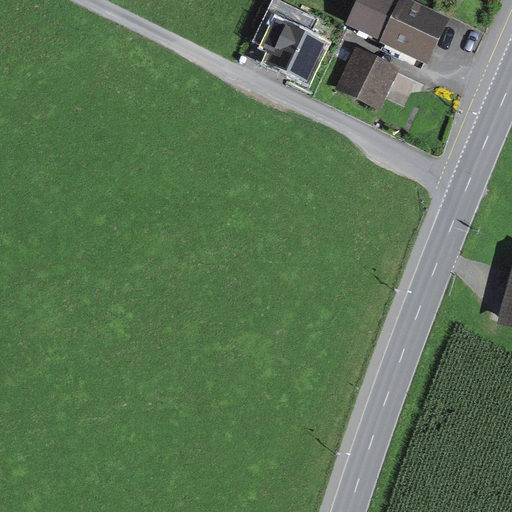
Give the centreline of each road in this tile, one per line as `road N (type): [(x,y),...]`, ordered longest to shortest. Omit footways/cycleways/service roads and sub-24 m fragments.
road 1 (residential): [(469,182),(89,0)]
road 2 (primary): [(348,511),(469,182)]
